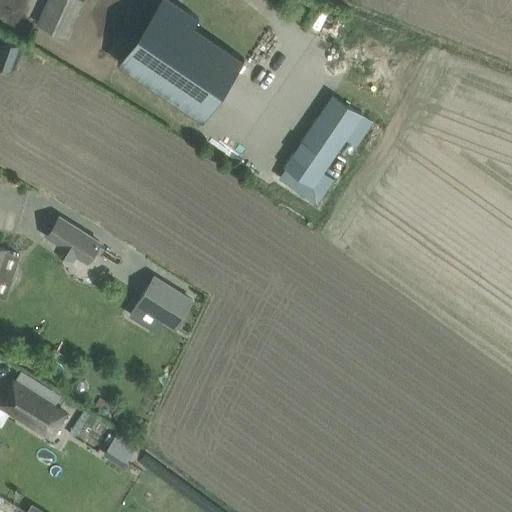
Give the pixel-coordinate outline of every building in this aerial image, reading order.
[(82,0),(48,0),(38,24),(66,36),(82,0)] [(245,58),(194,24),(199,17),(177,2),(178,1),(175,0),(159,0),(118,61),(203,118),(245,58)] [(0,64),(10,68),(19,43),(4,38),(0,50),(0,64)] [(286,167),(279,177),(318,203),(335,178),(324,171),(346,137),(347,138),(357,145),(374,120),(363,113),(333,92),(283,165),(286,167)] [(98,246),(102,240),(60,213),(45,236),(58,243),(55,248),(74,260),(77,255),(88,262),(94,252),(99,255),(103,249),(98,246)] [(139,304),(177,328),(194,300),(156,277),(139,304)] [(65,412),(14,380),(0,401),(0,402),(51,434),(65,412)] [(116,434),(107,448),(127,461),(136,447),(116,434)]
